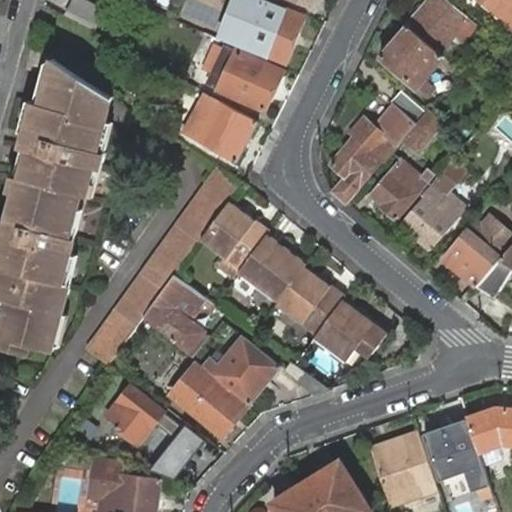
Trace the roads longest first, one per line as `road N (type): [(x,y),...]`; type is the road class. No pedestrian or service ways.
road 1 (residential): [(362,0),(295,132),(288,172),(306,201),(487,361)]
road 2 (residential): [(487,361),(276,434),(213,511)]
